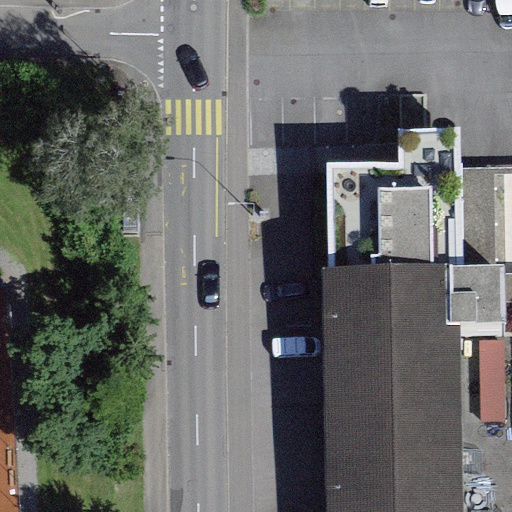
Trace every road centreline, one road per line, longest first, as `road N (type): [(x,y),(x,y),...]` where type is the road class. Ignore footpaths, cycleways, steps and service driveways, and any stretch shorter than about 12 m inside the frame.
road 1 (tertiary): [(199,511),(193,40)]
road 2 (residential): [(0,37),(193,40)]
